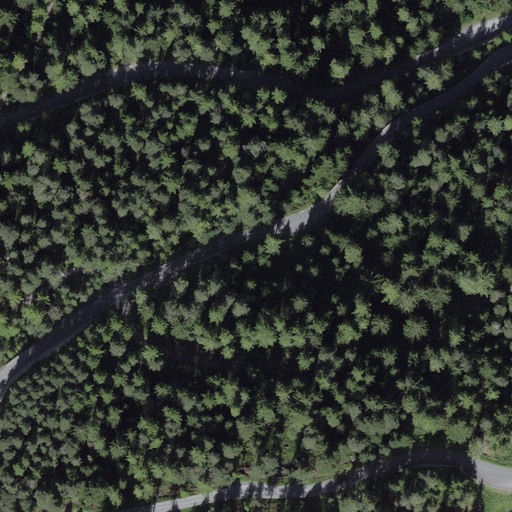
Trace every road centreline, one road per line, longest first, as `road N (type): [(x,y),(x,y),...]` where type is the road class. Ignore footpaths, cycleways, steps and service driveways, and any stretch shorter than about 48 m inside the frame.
road 1 (unclassified): [(511,55),(370,145),(326,197),(294,220),(148,272),(0,381)]
road 2 (unclassified): [(0,121),(130,77),(206,74),(321,86),(380,75),(511,17)]
road 3 (unclassified): [(138,511),(253,489),(345,483),(424,456),(459,457),(511,476)]
